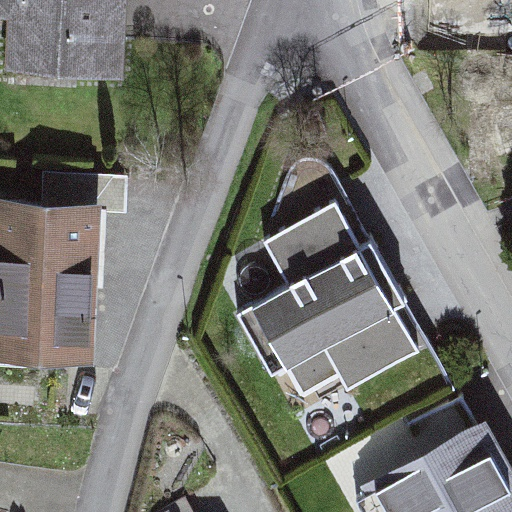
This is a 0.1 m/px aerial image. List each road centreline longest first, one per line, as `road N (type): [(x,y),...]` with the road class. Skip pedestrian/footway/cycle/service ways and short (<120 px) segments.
road 1 (residential): [(114,511),(167,314),(295,0)]
road 2 (residential): [(511,303),(344,0)]
